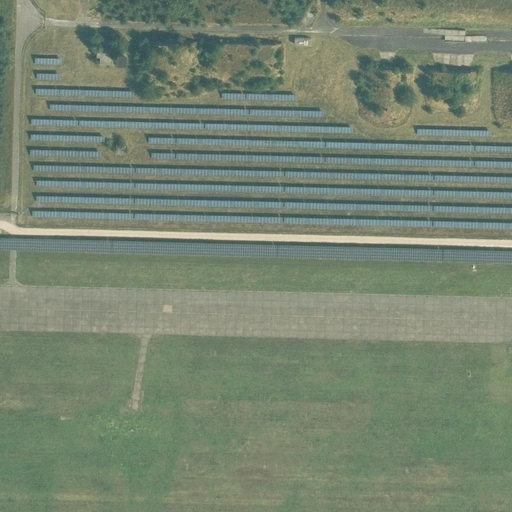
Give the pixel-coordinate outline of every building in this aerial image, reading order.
[(315,14),(307,9),(299,22),(300,22),(301,24),(310,22),(315,14)] [(116,37),(100,36),(100,48),(97,48),(97,54),(100,54),(99,61),(115,62),(116,37)] [(199,40),(144,38),(140,81),(152,92),(170,95),(189,90),(196,80),(199,40)] [(282,42),(202,40),(201,81),(241,85),(281,83),(282,42)] [(412,67),(363,66),(360,107),(365,119),(386,127),(403,121),(411,108),(412,67)] [(470,71),(436,70),(436,69),(428,68),(424,101),(431,109),(478,110),(478,70),(470,69),(470,71)] [(511,69),(494,70),(493,115),(511,126),(511,69)] [(125,143),(116,143),(116,152),(125,152),(125,143)]
